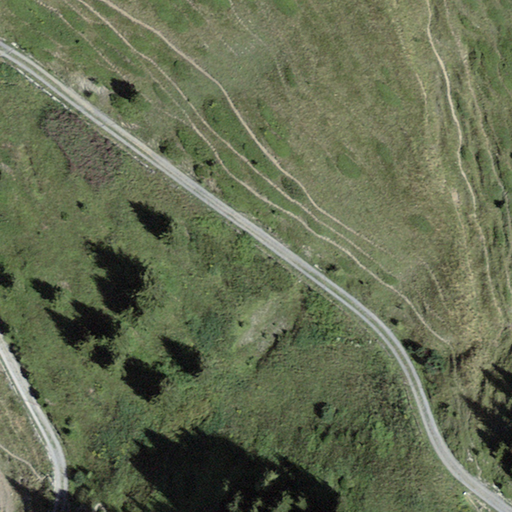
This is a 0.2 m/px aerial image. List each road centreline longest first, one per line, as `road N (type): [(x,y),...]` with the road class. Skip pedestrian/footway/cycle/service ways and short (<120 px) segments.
road 1 (track): [(503,511),(452,470),(407,357),(362,313),(0,51)]
road 2 (track): [(58,511),(61,482),(47,439),(0,344)]
